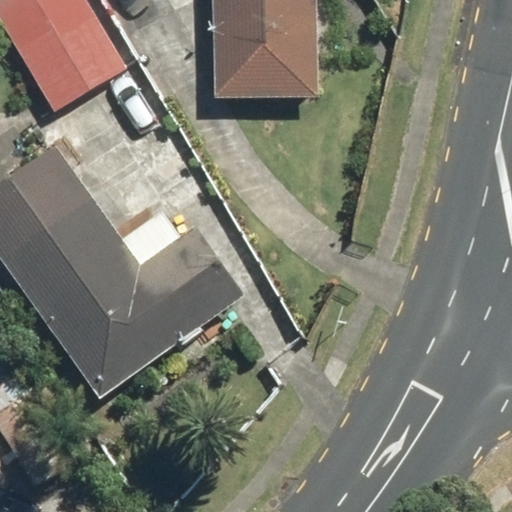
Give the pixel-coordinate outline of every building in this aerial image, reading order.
[(96,0),(8,0),(0,5),(0,6),(65,114),(139,70),(96,0)] [(152,0),(114,0),(136,38),(165,22),(152,0)] [(330,0),(224,0),(227,101),(333,100),(330,0)] [(70,149),(0,198),(0,241),(114,401),(262,296),(213,228),(155,268),(70,149)] [(87,464),(23,361),(0,375),(0,419),(1,419),(45,489),(87,464)]
